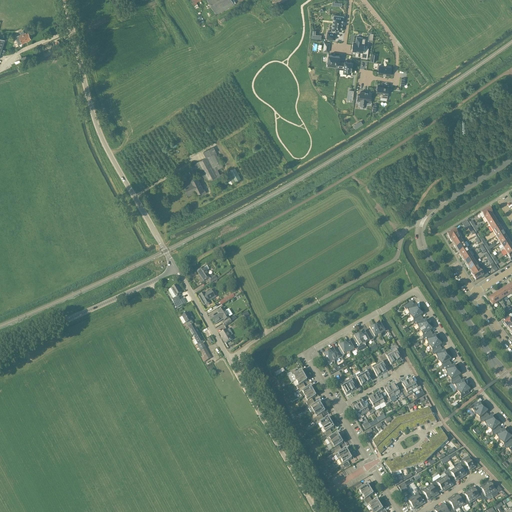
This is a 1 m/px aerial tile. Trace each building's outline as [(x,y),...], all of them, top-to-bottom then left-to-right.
[(199,7),(198,5),(196,2),(197,2),(196,0),(190,0),(191,0),(195,9),(199,7)] [(207,0),(212,7),(214,11),(216,15),(234,4),(232,1),(231,0),(207,0)] [(327,31),(326,39),(335,40),(336,33),(334,32),(335,30),(341,31),(343,16),(334,15),(331,30),(333,30),(332,32),(327,31)] [(31,38),(28,32),(26,33),(25,32),(19,35),(16,37),(19,45),(22,43),(29,40),(29,39),(31,38)] [(353,43),(352,50),(362,52),(361,58),(367,59),(368,48),(364,47),(365,44),(364,44),(365,43),(364,43),(365,39),(362,38),(363,37),(356,37),(356,42),(353,41),(353,43)] [(323,41),(322,50),(329,51),(331,42),(323,41)] [(329,54),(328,62),(336,63),(336,68),(338,68),(339,61),(340,55),(329,54)] [(339,61),(338,68),(344,69),(343,72),(351,73),(353,61),(345,60),(345,62),(339,61)] [(379,66),(378,74),(390,76),(391,68),(379,66)] [(376,92),(376,93),(381,93),(380,97),(381,97),(381,96),(387,97),(388,88),(389,88),(389,87),(377,86),(377,92),(376,92)] [(357,95),(356,101),(360,101),(360,103),(362,103),(362,104),(364,104),(364,103),(366,103),(371,103),(372,97),(371,97),(371,93),(367,93),(368,92),(367,92),(367,93),(365,92),(360,92),(360,95),(357,95)] [(199,161),(190,166),(193,171),(196,170),(197,169),(196,168),(199,167),(201,166),(202,166),(209,180),(220,174),(218,169),(223,167),(213,147),(203,152),(206,158),(199,161)] [(224,174),(229,185),(241,179),(235,168),(224,174)] [(191,180),(183,184),(189,196),(196,193),(197,193),(198,196),(206,192),(204,190),(203,190),(197,177),(191,180)] [(489,208),(481,213),(484,218),(492,213),(489,208)] [(494,216),(492,213),(484,218),(487,223),(494,218),(493,217),(494,216)] [(494,218),(487,223),(490,227),(498,222),(496,219),(495,220),(494,218)] [(498,222),(490,227),(493,232),(500,227),(499,226),(500,225),(498,222)] [(501,229),(500,227),(493,232),(496,236),(504,231),(502,228),(501,229)] [(455,230),(447,235),(450,240),(458,235),(458,234),(455,230)] [(505,235),(506,234),(504,231),(496,236),(499,241),(506,236),(505,235)] [(463,238),(460,233),(458,234),(458,235),(450,240),(452,243),(453,242),(454,244),(460,239),(463,238)] [(500,243),(502,245),(509,240),(507,237),(507,238),(506,236),(499,241),(495,243),(497,245),(500,243)] [(454,245),(454,246),(456,249),(463,244),(460,239),(454,244),(454,245)] [(500,249),(501,252),(504,250),(511,246),(510,244),(511,244),(509,240),(502,245),(503,248),(500,249)] [(457,252),(458,251),(459,253),(466,248),(463,244),(456,249),(457,252)] [(469,253),(466,248),(459,253),(460,254),(459,255),(461,258),(469,253)] [(463,261),(464,260),(465,262),(472,258),(469,253),(461,258),(463,261)] [(466,263),(465,264),(467,267),(475,262),(472,258),(465,262),(466,263)] [(478,267),(475,262),(467,267),(469,270),(470,270),(471,271),(478,267)] [(204,267),(197,272),(204,281),(208,278),(211,283),(217,279),(215,276),(214,277),(212,274),(210,276),(207,271),(208,270),(209,269),(207,266),(206,266),(204,268),(204,267)] [(480,271),(478,267),(471,271),(472,273),(471,273),(473,276),(481,271),(480,271)] [(476,281),(484,276),(481,271),(473,276),(476,281)] [(177,285),(171,289),(176,297),(172,299),(176,307),(182,305),(178,297),(180,296),(180,294),(182,293),(177,285)] [(502,290),(506,297),(511,294),(507,287),(502,290)] [(205,292),(198,296),(204,305),(211,302),(211,301),(210,301),(212,300),(215,298),(211,290),(206,293),(205,292)] [(502,290),(497,293),(502,300),(506,297),(502,290)] [(493,296),(497,303),(502,300),(497,293),(493,296)] [(234,297),(233,294),(220,302),(221,305),(234,297)] [(488,299),(493,306),(497,303),(493,296),(488,299)] [(409,314),(409,315),(410,316),(418,311),(417,310),(417,305),(415,306),(412,302),(403,307),(405,310),(407,311),(409,314)] [(230,318),(224,308),(218,312),(219,314),(212,319),(215,324),(224,319),(225,321),(230,318)] [(414,324),(422,319),(421,316),(423,315),(419,312),(418,311),(410,316),(410,317),(411,318),(413,321),(414,324)] [(188,327),(193,324),(191,321),(192,321),(188,314),(182,317),(186,324),(187,324),(188,327)] [(505,327),(506,326),(507,328),(511,323),(511,320),(508,316),(504,319),(506,322),(503,324),(505,327)] [(222,323),(225,327),(232,322),(229,318),(222,323)] [(418,330),(419,331),(427,326),(427,325),(426,320),(424,321),(422,319),(414,324),(416,326),(418,329),(418,330)] [(377,326),(375,327),(380,336),(381,335),(382,334),(385,332),(389,332),(383,323),(381,324),(379,322),(377,326)] [(423,336),(423,339),(432,334),(430,331),(432,330),(428,327),(427,326),(419,331),(420,332),(421,333),(423,336)] [(198,344),(204,342),(201,336),(196,327),(190,330),(195,339),(198,344)] [(378,336),(379,336),(380,336),(375,327),(374,328),(369,328),(370,330),(368,332),(373,341),(375,338),(378,336)] [(232,340),(227,330),(220,334),(226,344),(232,340)] [(361,335),(360,336),(365,344),(366,344),(367,343),(370,341),(373,341),(368,332),(365,333),(364,331),(361,335)] [(428,344),(428,345),(428,346),(437,341),(436,340),(436,335),(433,336),(432,334),(423,339),(426,341),(428,344)] [(362,345),(364,345),(365,344),(360,336),(359,337),(354,337),(355,339),(352,341),(358,350),(358,349),(359,347),(362,345)] [(346,344),(345,345),(349,353),(351,353),(351,352),(354,350),(357,350),(358,350),(352,341),(350,342),(348,340),(346,344)] [(442,345),(437,342),(437,341),(428,346),(429,347),(430,348),(432,351),(432,354),(433,354),(441,349),(440,346),(442,345)] [(197,346),(203,357),(202,358),(204,362),(211,358),(203,343),(197,346)] [(347,354),(348,354),(349,353),(345,345),(343,345),(338,346),(340,348),(337,349),(342,358),(344,356),(347,354)] [(396,363),(401,360),(398,354),(400,352),(397,347),(394,348),(395,351),(391,353),(396,363)] [(339,359),(342,358),(337,349),(334,351),(333,349),(330,353),(329,354),(334,362),(335,361),(336,360),(339,359)] [(437,359),(437,360),(438,361),(446,356),(446,355),(445,350),(443,351),(441,349),(433,354),(435,356),(437,359)] [(387,360),(391,366),(396,363),(391,353),(386,356),(385,354),(382,356),(385,361),(387,360)] [(332,363),(333,363),(334,362),(329,354),(328,354),(323,355),(324,357),(321,358),(326,367),(329,365),(332,363)] [(387,372),(382,363),(385,361),(382,356),(379,357),(382,363),(377,365),(382,375),(387,372)] [(441,366),(442,369),(451,364),(449,361),(451,360),(447,357),(446,356),(438,361),(439,362),(440,363),(441,366)] [(447,374),(447,375),(447,376),(456,371),(455,370),(454,365),(452,366),(451,364),(442,369),(445,371),(447,374)] [(374,372),(377,378),(382,375),(377,365),(372,368),(371,366),(368,368),(371,373),(374,372)] [(366,372),(361,374),(366,384),(372,381),(368,375),(371,373),(368,368),(365,370),(366,372)] [(291,377),(293,376),(296,381),(306,375),(304,372),(302,373),(301,371),(297,373),(296,370),(289,374),(291,377)] [(456,372),(456,371),(447,376),(448,377),(449,378),(451,381),(451,384),(460,379),(459,376),(461,375),(456,372)] [(358,381),(361,387),(366,384),(361,374),(356,377),(355,375),(352,377),(355,382),(358,381)] [(306,379),(308,378),(306,375),(296,381),(298,386),(297,387),(298,390),(305,386),(303,384),(307,381),(306,379)] [(351,393),(356,390),(352,384),(355,382),(352,377),(349,378),(350,381),(345,383),(351,393)] [(415,385),(412,379),(407,382),(412,391),(417,388),(418,391),(421,389),(418,383),(415,385)] [(456,389),(456,390),(457,391),(465,386),(464,385),(464,380),(462,381),(460,379),(451,384),(452,385),(454,386),(456,389)] [(407,382),(402,385),(405,391),(402,392),(406,398),(409,396),(407,394),(412,391),(407,382)] [(340,386),(346,395),(351,393),(345,383),(340,386)] [(403,399),(406,398),(402,392),(400,394),(395,385),(390,388),(395,397),(400,394),(403,399)] [(310,387),(306,389),(305,386),(298,390),(299,389),(301,392),(302,392),(305,397),(315,391),(313,388),(311,389),(310,387)] [(466,387),(465,386),(457,391),(458,393),(459,393),(460,396),(461,400),(470,394),(468,391),(470,390),(466,387)] [(388,403),(391,402),(390,400),(395,397),(390,388),(384,391),(388,397),(385,398),(388,403)] [(315,391),(305,397),(307,402),(306,403),(307,405),(313,402),(312,399),(316,397),(315,395),(316,394),(315,391)] [(379,394),(374,397),(379,406),(384,403),(385,405),(388,403),(385,398),(382,400),(379,394)] [(372,406),(370,407),(373,412),(376,411),(374,409),(379,406),(374,397),(369,400),(372,406)] [(305,407),(306,410),(311,408),(314,412),(324,407),(322,403),(320,404),(319,402),(315,405),(313,402),(307,405),(307,406),(305,407)] [(474,413),(474,414),(475,415),(482,409),(481,408),(480,403),(478,404),(476,402),(468,409),(471,410),(474,413)] [(370,414),(373,412),(370,407),(367,409),(363,403),(358,406),(364,415),(368,412),(370,414)] [(353,409),(358,418),(364,415),(358,406),(353,409)] [(314,422),(317,420),(317,421),(322,417),(321,415),(325,413),(324,410),(325,410),(324,407),(314,412),(316,417),(315,418),(316,418),(313,420),(314,422)] [(429,409),(424,411),(419,412),(423,425),(427,424),(426,421),(429,420),(430,423),(436,421),(429,409)] [(479,419),(480,422),(488,415),(486,413),(488,411),(483,409),(482,409),(475,415),(476,416),(477,417),(479,419)] [(419,412),(414,414),(417,424),(419,424),(420,426),(423,425),(419,412)] [(414,414),(409,416),(404,418),(407,428),(409,427),(409,429),(417,427),(416,425),(417,424),(414,414)] [(490,417),(488,415),(480,422),(481,422),(484,424),(486,426),(486,427),(487,428),(494,422),(493,421),(492,416),(490,417)] [(317,421),(319,424),(320,423),(323,428),(333,422),(331,419),(329,420),(328,418),(324,420),(322,417),(317,421)] [(406,428),(407,428),(404,418),(397,420),(404,431),(406,430),(406,428)] [(402,433),(404,431),(397,420),(392,425),(399,432),(400,431),(402,433)] [(333,422),(323,428),(325,433),(324,433),(326,436),(331,433),(330,430),(334,428),(333,426),(334,425),(333,422)] [(495,423),(494,422),(487,428),(488,429),(489,430),(491,432),(492,435),(493,435),(500,428),(498,426),(500,424),(495,423)] [(398,434),(399,432),(392,425),(388,428),(397,438),(400,435),(398,434)] [(392,439),(394,441),(397,438),(388,428),(384,432),(391,440),(392,439)] [(498,439),(498,440),(499,441),(506,435),(506,434),(504,429),(502,431),(500,428),(493,435),(496,437),(498,439)] [(436,433),(438,435),(437,436),(444,444),(447,441),(440,429),(436,433)] [(392,443),(390,441),(391,440),(384,432),(380,436),(389,445),(392,443)] [(327,440),(330,445),(342,438),(340,435),(338,436),(337,434),(333,436),(331,433),(326,436),(327,439),(327,440)] [(436,437),(434,435),(431,438),(440,447),(444,444),(437,436),(436,437)] [(504,445),(504,448),(505,448),(511,441),(510,439),(511,437),(507,436),(506,435),(499,441),(500,442),(501,443),(504,445)] [(385,446),(386,448),(389,445),(380,436),(376,440),(383,447),(385,446)] [(333,449),(335,452),(340,449),(339,446),(343,444),(342,442),(343,441),(342,438),(330,445),(332,450),(333,449)] [(436,451),(440,447),(431,438),(428,441),(430,442),(429,443),(436,451)] [(384,450),(382,449),(383,447),(376,440),(373,443),(380,454),(384,450)] [(432,455),(436,451),(429,443),(428,445),(426,443),(423,445),(432,455)] [(421,448),(422,450),(421,451),(428,459),(432,455),(423,445),(421,448)] [(347,451),(346,449),(342,451),(340,449),(335,452),(336,454),(336,455),(338,460),(350,453),(349,450),(347,451)] [(420,452),(418,450),(416,452),(423,464),(428,459),(421,451),(420,452)] [(411,454),(407,455),(411,468),(423,464),(416,452),(414,453),(415,455),(411,456),(411,454)] [(344,468),(350,465),(348,462),(352,459),(351,457),(352,456),(350,453),(338,460),(341,465),(342,465),(344,468)] [(404,456),(404,459),(403,459),(406,469),(411,468),(407,455),(404,456)] [(401,471),(406,469),(403,459),(401,460),(400,457),(397,458),(401,471)] [(463,460),(460,461),(461,463),(463,467),(466,465),(470,471),(475,468),(474,462),(471,462),(468,457),(463,460)] [(384,462),(391,474),(401,471),(397,458),(393,460),(394,462),(391,463),(390,461),(384,462)] [(460,466),(455,469),(461,478),(466,475),(462,470),(464,468),(463,467),(461,463),(459,464),(460,466)] [(447,472),(448,473),(450,477),(452,475),(456,481),(461,478),(455,469),(450,472),(449,470),(447,472)] [(346,470),(333,476),(335,481),(348,475),(346,470)] [(446,477),(442,480),(447,489),(452,486),(448,480),(451,479),(450,477),(448,473),(447,473),(445,475),(446,477)] [(440,478),(433,482),(436,488),(439,486),(443,492),(447,489),(442,480),(440,478)] [(431,484),(432,486),(427,489),(433,498),(438,495),(434,489),(436,488),(433,482),(431,484)] [(490,482),(485,485),(493,498),(498,495),(497,494),(499,492),(496,487),(494,488),(490,482)] [(358,491),(359,490),(362,495),(372,489),(370,486),(368,487),(367,485),(363,487),(361,484),(358,486),(356,488),(358,491)] [(485,485),(480,488),(484,494),(482,496),(484,500),(485,501),(487,499),(488,501),(493,498),(485,485)] [(474,488),(469,491),(475,501),(477,499),(478,501),(481,500),(482,501),(484,500),(482,496),(480,493),(477,494),(474,488)] [(364,500),(366,503),(371,500),(369,497),(373,495),(372,493),(374,492),(372,489),(362,495),(365,500),(364,500)] [(422,490),(419,491),(422,497),(424,495),(428,501),(433,498),(427,489),(423,492),(422,490)] [(422,497),(419,491),(414,494),(415,496),(413,498),(419,507),(423,504),(420,498),(422,497)] [(469,491),(464,494),(468,500),(465,502),(467,505),(469,507),(471,505),(470,503),(475,501),(469,491)] [(458,496),(453,498),(459,508),(462,506),(463,508),(467,505),(465,502),(464,500),(462,502),(458,496)] [(419,507),(413,498),(406,502),(408,506),(410,504),(414,510),(419,507)] [(453,498),(448,501),(452,508),(450,509),(451,511),(455,511),(454,511),(459,508),(453,498)] [(378,502),(376,500),(373,502),(371,500),(366,503),(368,506),(371,510),(381,504),(379,501),(378,502)]
